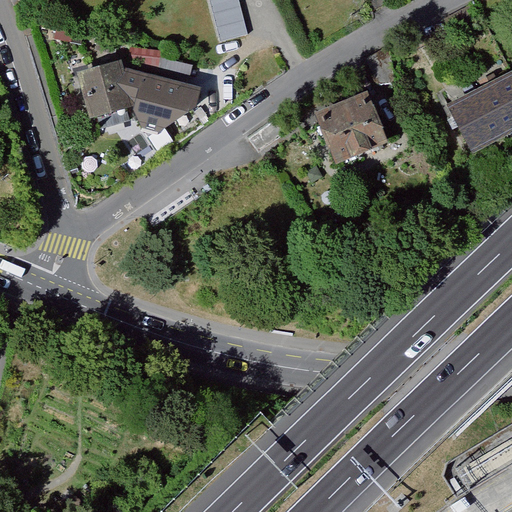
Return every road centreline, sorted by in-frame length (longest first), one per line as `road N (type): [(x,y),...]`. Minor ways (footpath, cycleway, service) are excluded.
road 1 (secondary): [(511,367),(411,375),(292,368),(167,337),(47,290)]
road 2 (residential): [(62,250),(453,0)]
road 3 (motorway): [(511,240),(231,511)]
road 4 (motorway): [(317,511),(511,323)]
road 5 (residential): [(0,39),(60,198),(62,250)]
